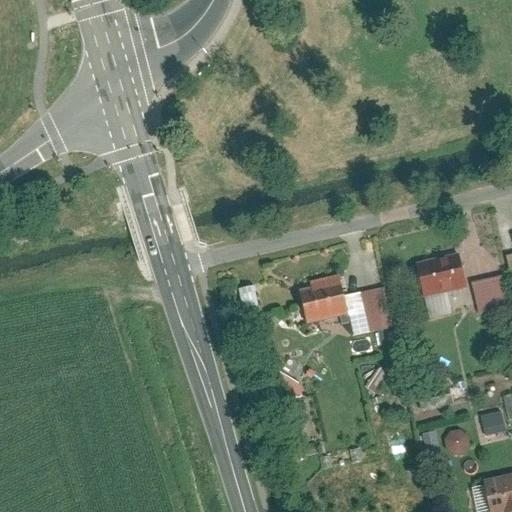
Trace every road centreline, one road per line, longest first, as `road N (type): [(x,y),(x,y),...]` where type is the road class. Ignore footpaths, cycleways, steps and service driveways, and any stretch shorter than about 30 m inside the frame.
road 1 (residential): [(169,268),(511,190)]
road 2 (tertiary): [(245,511),(169,268)]
road 3 (tertiary): [(169,268),(118,95)]
road 4 (tertiary): [(0,172),(118,95)]
road 5 (tertiary): [(118,95),(211,0)]
